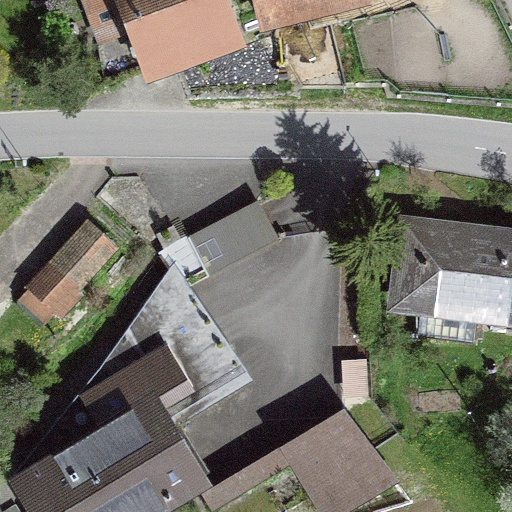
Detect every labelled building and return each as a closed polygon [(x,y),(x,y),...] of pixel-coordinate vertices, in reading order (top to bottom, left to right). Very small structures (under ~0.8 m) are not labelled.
[(132,26),(149,70),(235,38),(219,0),(87,0),(102,37),(132,26)] [(254,0),(258,16),(324,0),(254,0)] [(273,239),(254,202),(179,242),(172,227),(158,234),(165,248),(160,251),(177,289),(273,239)] [(420,309),(417,335),(472,340),(475,315),(511,319),(511,234),(404,222),(399,260),(419,262),(414,308),(420,309)] [(21,298),(45,319),(112,246),(87,224),(21,298)] [(186,378),(144,307),(102,366),(35,449),(44,464),(18,480),(37,511),(151,511),(202,482),(152,398),(186,378)] [(352,483),(360,496),(393,476),(344,413),(291,445),(325,500),(352,483)]
